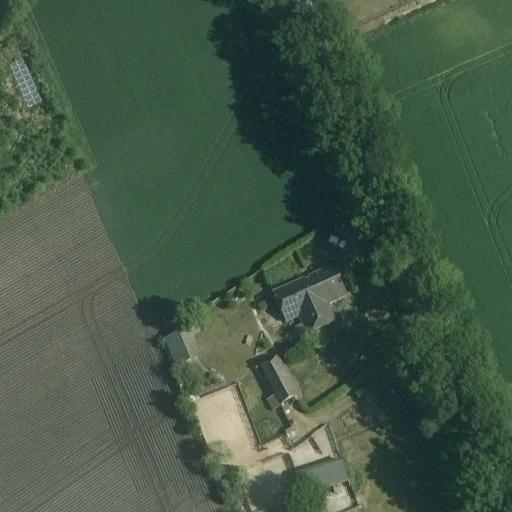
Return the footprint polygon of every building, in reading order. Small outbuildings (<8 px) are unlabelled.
[(300,317),(308,335),(335,323),(327,305),(346,296),(335,271),(329,274),(327,270),(273,294),(286,323),(300,317)] [(171,376),(186,372),(181,345),(166,349),(171,376)] [(257,367),(274,396),(265,401),(271,412),(299,396),(276,356),(257,367)] [(216,399),(205,404),(229,462),(239,458),(216,399)] [(299,455),(299,475),(310,476),(310,455),(299,455)] [(289,503),(284,473),(275,474),(273,465),(268,466),(275,505),(289,503)] [(343,475),(312,479),(314,495),(345,492),(343,475)]
